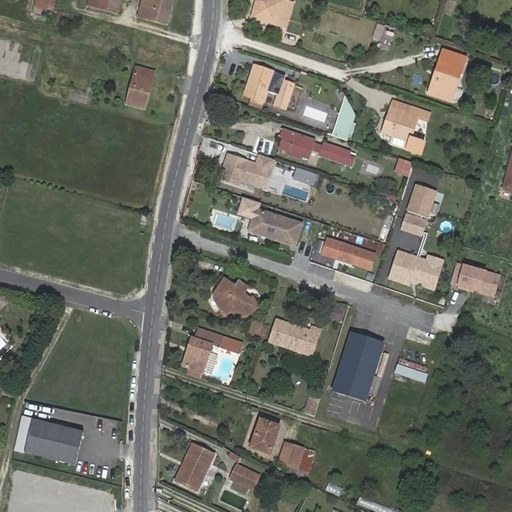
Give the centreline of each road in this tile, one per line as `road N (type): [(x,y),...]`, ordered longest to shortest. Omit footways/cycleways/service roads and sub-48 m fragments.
road 1 (residential): [(150,316),(215,0)]
road 2 (residential): [(140,511),(150,316)]
road 3 (residential): [(150,316),(0,276)]
